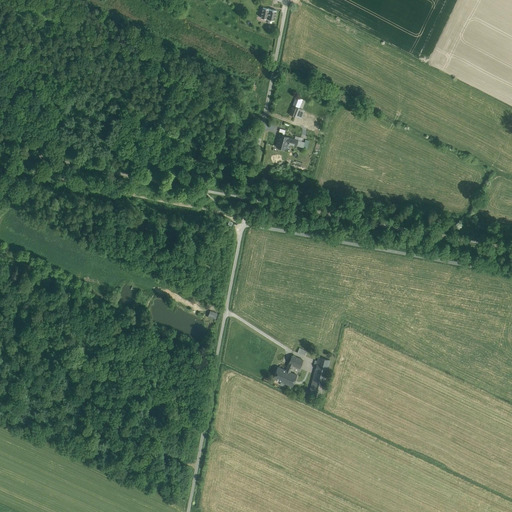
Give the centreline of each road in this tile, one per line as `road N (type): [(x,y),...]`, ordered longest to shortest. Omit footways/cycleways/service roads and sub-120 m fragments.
road 1 (unclassified): [(243,224),(188,511)]
road 2 (unclassified): [(243,224),(511,274)]
road 3 (track): [(260,115),(18,0)]
road 4 (track): [(0,165),(226,213),(243,224)]
road 5 (unclassified): [(287,0),(243,224)]
